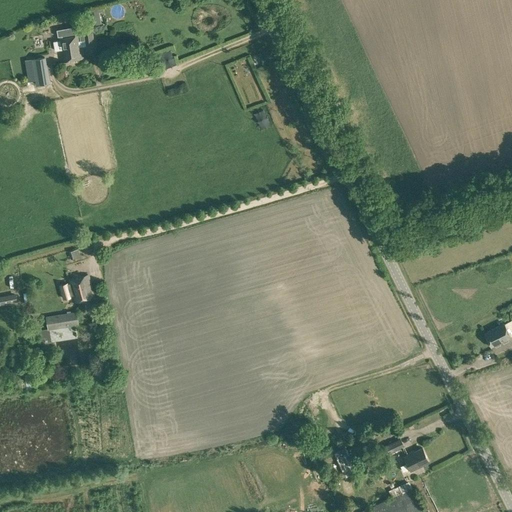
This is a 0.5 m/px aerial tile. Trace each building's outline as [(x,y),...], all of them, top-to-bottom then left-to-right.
[(96,12),(103,11),(102,7),(88,10),(92,26),(99,24),(96,12)] [(60,51),(62,61),(84,57),(82,46),(98,43),(96,32),(86,33),(87,39),(81,39),(80,35),(58,39),(59,41),(54,42),(56,52),(60,51)] [(32,59),(38,84),(50,82),(44,56),(32,59)] [(69,251),(72,259),(81,256),(79,248),(69,251)] [(60,285),(64,300),(74,297),(75,301),(95,296),(89,274),(69,280),(70,282),(60,285)] [(0,304),(18,301),(16,290),(0,293),(0,304)] [(25,292),(26,303),(37,302),(35,291),(25,292)] [(47,317),(49,329),(79,324),(77,312),(47,317)] [(485,333),(492,346),(511,336),(511,335),(511,324),(506,327),(504,323),(485,333)] [(386,446),(390,453),(400,448),(396,440),(386,446)] [(390,453),(386,446),(377,451),(381,458),(390,453)] [(405,456),(411,470),(430,462),(423,448),(405,456)] [(348,452),(340,455),(345,466),(353,463),(348,452)] [(361,511),(423,511),(413,489),(361,511)]
